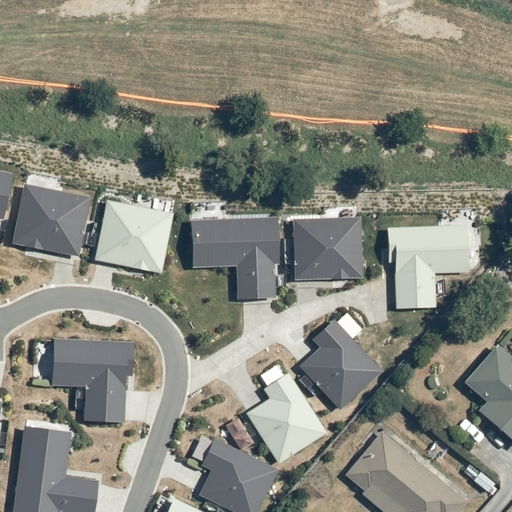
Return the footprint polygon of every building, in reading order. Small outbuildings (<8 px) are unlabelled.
[(10,175),(0,172),(0,221),(1,222),(10,175)] [(89,199),(23,186),(11,244),(77,257),(89,199)] [(106,200),(93,260),(159,274),(172,214),(106,200)] [(292,219),(294,280),(362,278),(360,217),(292,219)] [(236,266),(238,299),(275,298),(273,266),(278,266),(276,219),(190,222),(192,268),(236,266)] [(466,227),(387,229),(388,263),(393,263),(394,310),(436,308),(435,275),(467,274),(466,227)] [(382,373),(335,321),(312,341),(319,348),(298,366),(339,411),(382,373)] [(133,343),(53,340),(51,385),(84,387),(83,422),(124,423),(126,378),(132,378),(133,343)] [(486,403),(478,412),(511,441),(511,358),(500,347),(465,384),(486,403)] [(326,433),(287,374),(262,391),(267,399),(244,414),(277,465),(326,433)] [(69,433),(22,427),(11,511),(93,511),(97,481),(64,477),(69,433)] [(383,434),(348,478),(366,494),(363,497),(380,511),(461,511),(469,504),(383,434)] [(257,511),(278,470),(214,439),(201,466),(210,471),(198,495),(232,511),(257,511)] [(199,511),(172,499),(166,511),(199,511)]
